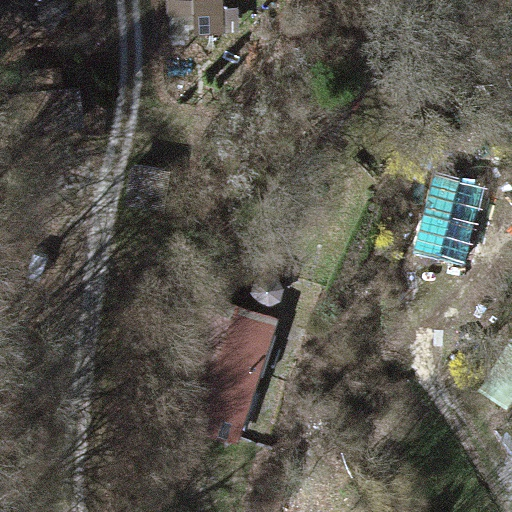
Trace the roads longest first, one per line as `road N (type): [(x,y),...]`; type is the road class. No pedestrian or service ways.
road 1 (track): [(77,511),(84,312),(109,144),(102,0)]
road 2 (track): [(503,511),(420,390)]
